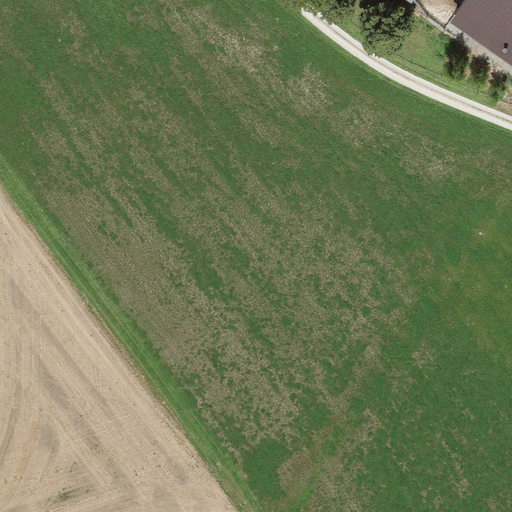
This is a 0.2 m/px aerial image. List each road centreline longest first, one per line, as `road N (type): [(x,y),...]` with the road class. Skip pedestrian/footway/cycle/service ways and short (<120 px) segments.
road 1 (track): [(291,0),(360,57),(511,127)]
road 2 (track): [(240,511),(168,396)]
